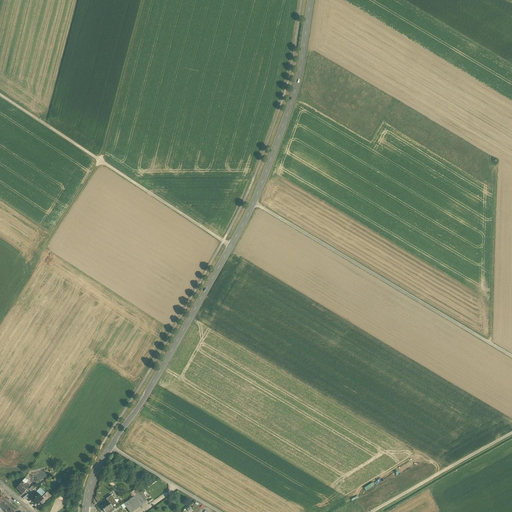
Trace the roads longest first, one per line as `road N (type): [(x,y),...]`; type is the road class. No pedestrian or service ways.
road 1 (secondary): [(86,511),(93,476),(253,203),(296,84),(310,0)]
road 2 (track): [(511,356),(253,203)]
road 3 (track): [(0,317),(102,161)]
road 4 (track): [(102,161),(146,0)]
road 5 (track): [(511,433),(372,511)]
road 6 (track): [(102,161),(230,246)]
road 7 (track): [(218,511),(110,447)]
road 8 (track): [(0,95),(102,161)]
